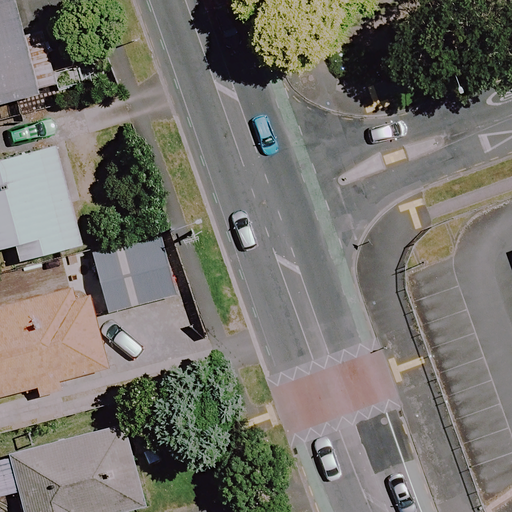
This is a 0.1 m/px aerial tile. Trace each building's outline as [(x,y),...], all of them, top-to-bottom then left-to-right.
[(0,107),(37,97),(11,3),(0,6),(0,107)] [(53,151),(0,164),(0,253),(19,248),(23,264),(79,250),(53,151)] [(174,292),(160,235),(102,249),(116,307),(174,292)] [(0,398),(106,368),(82,284),(0,307),(0,398)] [(138,360),(127,317),(103,323),(114,366),(138,360)] [(137,511),(145,510),(121,426),(0,460),(0,500),(17,496),(21,511),(137,511)]
